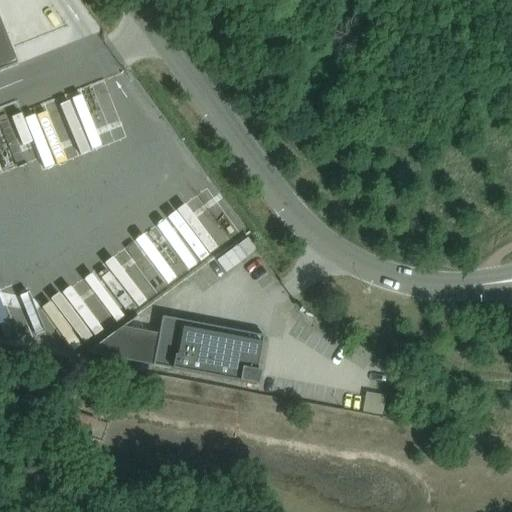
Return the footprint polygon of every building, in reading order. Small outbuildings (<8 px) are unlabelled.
[(0,69),(15,64),(0,26),(0,69)] [(236,233),(246,247),(269,231),(259,217),(236,233)] [(255,385),(264,337),(161,317),(158,335),(152,366),(255,385)] [(91,349),(91,355),(152,366),(158,335),(121,328),(91,349)] [(96,417),(61,406),(55,425),(90,437),(96,417)]
